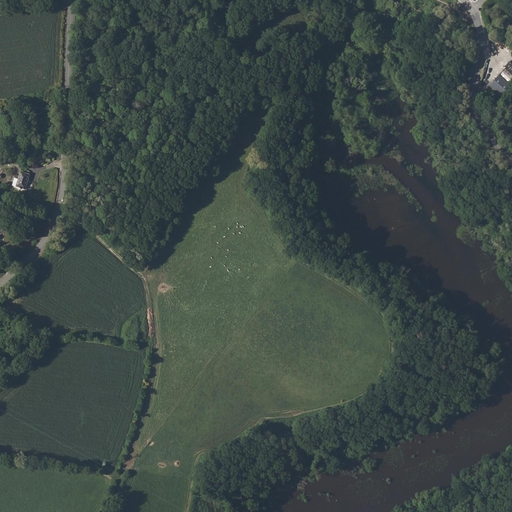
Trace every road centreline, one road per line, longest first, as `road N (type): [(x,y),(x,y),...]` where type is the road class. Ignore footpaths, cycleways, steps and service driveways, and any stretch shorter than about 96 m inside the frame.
road 1 (tertiary): [(0,283),(45,238),(63,190),(72,0)]
road 2 (tertiary): [(468,6),(480,38),(474,117),(511,158)]
